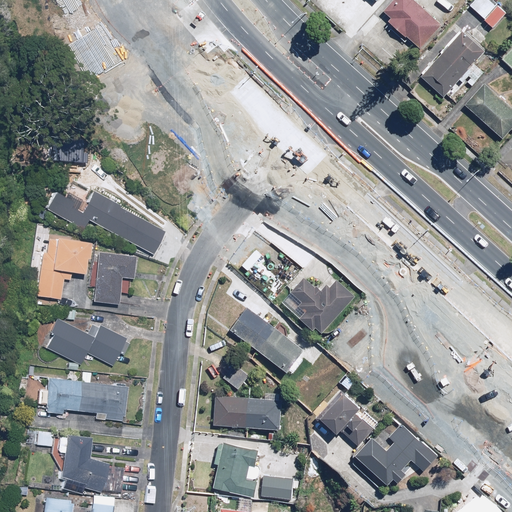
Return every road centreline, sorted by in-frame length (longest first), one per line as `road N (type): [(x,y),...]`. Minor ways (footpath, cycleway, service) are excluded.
road 1 (residential): [(295,144),(224,222),(192,273),(154,511)]
road 2 (primary): [(266,0),(511,226)]
road 3 (primary): [(511,336),(295,144)]
road 4 (primary): [(295,144),(177,0)]
